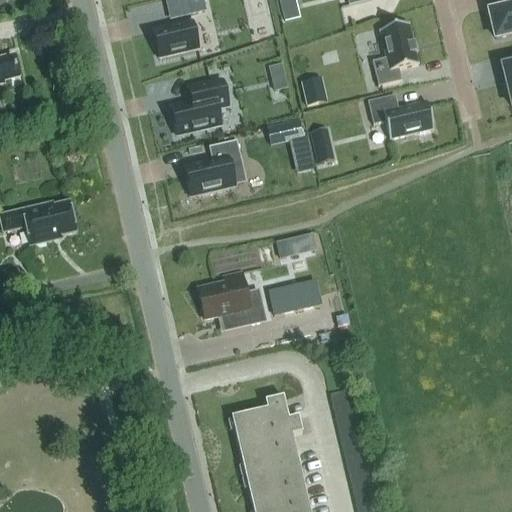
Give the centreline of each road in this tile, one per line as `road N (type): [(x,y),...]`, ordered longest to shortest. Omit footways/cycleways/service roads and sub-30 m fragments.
road 1 (unclassified): [(201,511),(81,0)]
road 2 (unclassified): [(443,0),(480,147)]
